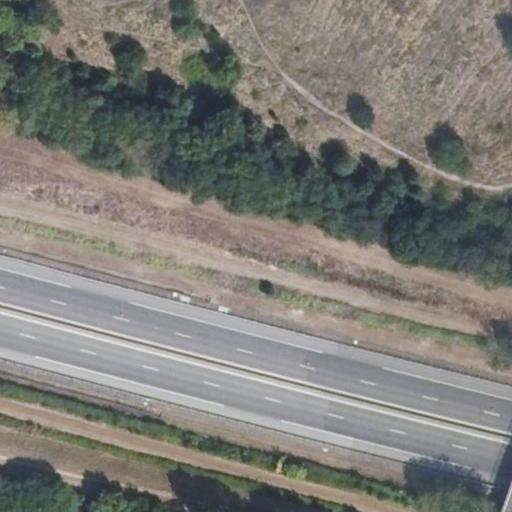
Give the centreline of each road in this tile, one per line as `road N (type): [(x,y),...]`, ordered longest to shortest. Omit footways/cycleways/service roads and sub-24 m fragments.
road 1 (motorway): [(511,419),(0,286)]
road 2 (motorway): [(0,331),(511,463)]
